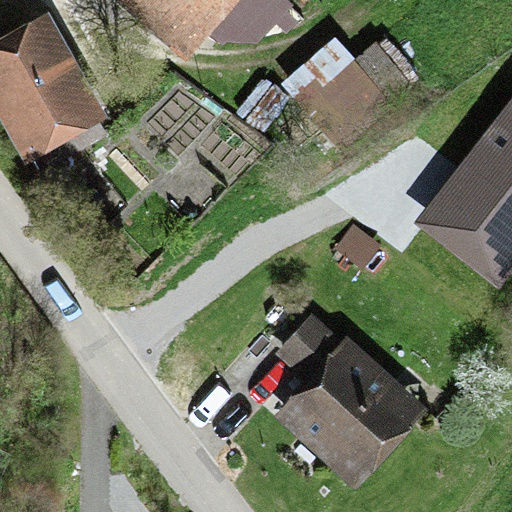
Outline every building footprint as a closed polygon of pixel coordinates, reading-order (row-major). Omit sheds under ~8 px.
[(128,0),(183,51),(230,0),(128,0)] [(49,26),(0,49),(0,138),(16,172),(100,132),(49,26)] [(390,119),(341,59),(290,100),(338,160),(390,119)] [(483,187),(446,235),(497,275),(511,255),(511,110),(464,172),(483,187)] [(332,350),(308,327),(276,360),(300,384),(332,350)] [(421,424),(344,346),(275,414),(352,492),(421,424)]
